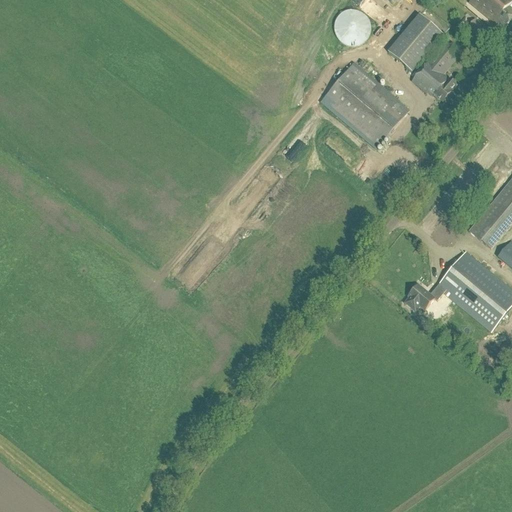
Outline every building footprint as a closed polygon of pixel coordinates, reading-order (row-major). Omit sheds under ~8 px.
[(350,0),(347,0),(345,2),(349,10),(354,7),(350,0)] [(489,27),(491,25),(462,0),(454,10),(471,24),(475,19),(493,35),(496,33),(489,27)] [(511,10),(510,9),(511,6),(511,2),(509,0),(474,0),(470,5),(498,28),(500,26),(501,26),(506,31),(511,24),(511,10)] [(369,39),(371,31),(370,23),(365,16),(357,13),(349,12),(342,16),(336,22),(334,30),(336,38),(341,44),(348,48),(356,49),(364,45),(369,39)] [(388,54),(413,75),(443,38),(419,17),(388,54)] [(468,29),(481,39),(487,32),(474,21),(468,29)] [(466,34),(457,27),(452,33),(461,40),(466,34)] [(442,104),(456,87),(444,77),(461,56),(446,43),(412,83),(427,96),(430,93),(442,104)] [(410,112),(405,107),(356,65),(323,104),(377,151),(410,112)] [(262,173),(269,168),(266,163),(258,167),(262,173)] [(511,226),(511,222),(509,219),(511,215),(511,183),(470,234),(491,252),(511,226)] [(99,220),(108,214),(104,208),(95,214),(99,220)] [(102,220),(117,236),(125,228),(110,212),(102,220)] [(418,242),(423,242),(423,231),(409,232),(410,249),(418,248),(418,242)] [(511,243),(498,259),(507,267),(511,271),(511,243)] [(461,256),(464,249),(458,246),(454,253),(461,256)] [(511,310),(511,292),(494,277),(466,254),(431,297),(419,287),(408,300),(409,300),(405,306),(413,312),(418,312),(420,309),(425,313),(435,301),(438,303),(444,296),(445,296),(492,335),(511,310)] [(196,283),(185,294),(192,300),(208,284),(202,278),(212,268),(205,261),(190,277),(196,283)] [(417,284),(419,274),(411,273),(410,283),(417,284)]
